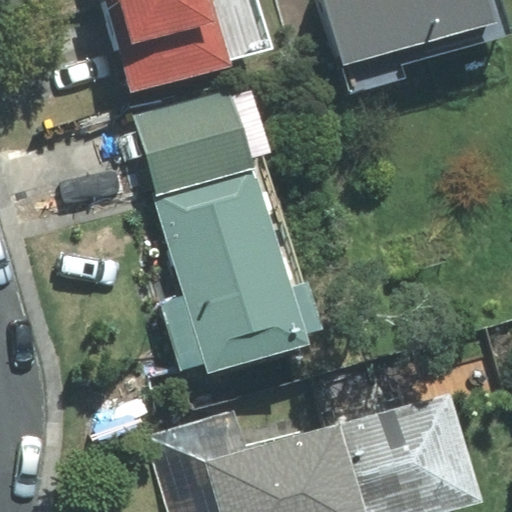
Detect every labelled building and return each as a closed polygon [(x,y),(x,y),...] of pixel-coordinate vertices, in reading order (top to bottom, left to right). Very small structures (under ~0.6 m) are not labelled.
[(101,0),(124,88),(224,60),(207,0),(101,0)] [(310,0),(329,62),(482,17),(476,0),(310,0)] [(130,113),(198,366),(294,339),(226,86),(130,113)] [(322,420),(348,511),(398,511),(470,492),(439,386),(322,420)] [(348,511),(322,420),(198,454),(213,511),(348,511)]
